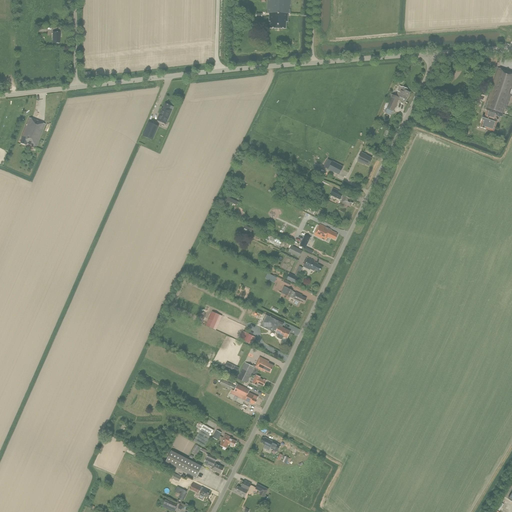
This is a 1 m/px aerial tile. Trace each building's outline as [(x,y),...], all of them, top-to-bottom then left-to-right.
[(270,29),(286,29),(286,22),(288,22),(288,14),(290,14),(290,0),(267,0),(267,14),(269,14),(269,22),(271,22),(270,29)] [(511,72),(497,68),(487,101),(488,101),(485,110),(487,110),(485,117),(483,116),(481,121),(482,122),(480,128),(486,129),(488,130),(493,131),(497,121),(494,120),(496,115),(501,117),(504,109),(506,110),(511,92),(511,93),(511,94),(511,72)] [(392,95),(387,107),(393,110),(398,99),(405,102),(406,99),(410,92),(406,90),(407,89),(403,87),(399,86),(397,91),(398,91),(397,95),(397,96),(392,94),(392,95)] [(160,113),(157,120),(166,123),(169,117),(171,112),(173,107),(170,106),(165,103),(163,109),(162,108),(160,113)] [(29,118),(22,136),(23,137),(20,143),(26,145),(27,143),(36,147),(45,124),(29,118)] [(149,122),(143,135),(153,140),(158,126),(149,122)] [(364,164),(368,166),(372,158),(364,154),(362,152),(357,161),(364,164)] [(343,167),(332,161),(328,169),(339,175),(343,167)] [(317,165),(314,170),(320,173),(323,168),(317,165)] [(318,185),(312,182),(309,187),(316,190),(318,185)] [(353,201),(349,199),(350,199),(344,196),(342,195),(343,193),(333,188),(330,195),(340,200),(341,199),(342,200),(341,202),(350,207),(351,205),(353,201)] [(319,224),(314,235),(326,240),(327,237),(330,238),(330,237),(335,240),(337,235),(336,234),(336,233),(331,230),(326,227),(319,224)] [(243,231),(250,234),(253,229),(246,225),(243,231)] [(310,238),(305,235),(300,246),(305,248),(310,238)] [(288,252),(299,258),(303,251),(291,245),(288,252)] [(318,264),(313,262),(314,261),(307,258),(303,266),(310,269),(311,268),(319,272),(322,267),(317,265),(318,264)] [(293,290),(285,287),(282,293),(290,297),(293,298),(293,299),(300,302),(300,301),(304,303),(306,299),(302,296),(302,295),(296,292),(295,293),(292,291),(293,290)] [(212,311),(206,325),(213,329),(220,315),(212,311)] [(263,320),(260,326),(269,330),(270,326),(277,330),(275,333),(278,334),(277,336),(277,338),(281,339),(282,339),(283,336),(287,338),(290,332),(287,330),(282,327),(284,323),(270,316),(266,315),(263,320)] [(252,335),(246,333),(243,341),(249,343),(252,335)] [(270,373),(274,365),(268,363),(269,361),(260,357),(256,366),(253,364),(252,366),(255,367),(264,372),(264,370),(270,373)] [(239,368),(227,362),(225,366),(237,372),(239,368)] [(254,367),(252,366),(245,363),(237,379),(246,383),(254,367)] [(266,381),(259,378),(260,377),(256,375),(252,383),(256,385),(257,383),(264,386),(266,381)] [(233,390),(235,386),(222,380),(220,384),(233,390)] [(247,397),(245,400),(253,404),(253,403),(255,404),(257,400),(258,397),(249,392),(250,390),(237,384),(234,391),(231,389),(229,393),(234,395),(236,391),(247,397)] [(197,428),(213,435),(216,429),(199,422),(197,428)] [(221,433),(217,430),(213,437),(218,440),(221,433)] [(273,437),(290,445),(292,440),(275,433),(273,437)] [(231,439),(232,438),(225,434),(220,445),(227,449),(229,444),(234,447),(236,441),(231,439)] [(276,443),(275,446),(272,444),(274,442),(265,437),(264,438),(263,438),(260,442),(265,444),(263,448),(269,451),(270,448),(273,449),(277,452),(280,447),(280,445),(276,443)] [(196,453),(197,451),(200,452),(202,447),(197,444),(193,452),(196,453)] [(166,462),(196,477),(202,466),(171,450),(166,462)] [(217,459),(208,454),(204,463),(211,466),(211,465),(213,466),(212,470),(215,471),(216,471),(221,473),(224,468),(219,465),(215,463),(217,459)] [(182,477),(174,473),(172,478),(179,482),(182,477)] [(238,486),(235,491),(240,494),(240,495),(244,497),(251,483),(245,480),(241,487),(238,486)] [(203,500),(204,497),(207,498),(207,497),(209,498),(211,493),(209,492),(210,491),(203,488),(203,489),(201,488),(202,487),(193,483),(190,489),(199,493),(200,491),(201,492),(199,495),(198,498),(203,500)] [(268,489),(258,484),(255,489),(260,492),(259,494),(264,497),(268,489)] [(187,491),(183,489),(179,498),(183,500),(187,491)] [(162,506),(174,511),(178,505),(165,500),(162,506)]
